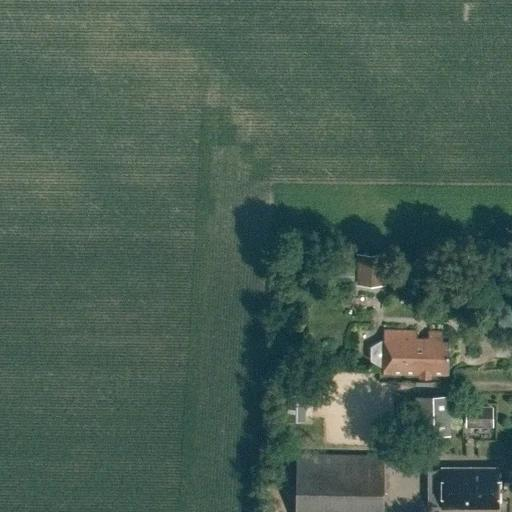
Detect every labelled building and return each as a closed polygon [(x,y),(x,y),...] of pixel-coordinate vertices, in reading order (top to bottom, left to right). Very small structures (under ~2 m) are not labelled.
[(358,283),(384,284),(385,252),(359,252),(358,283)] [(448,376),(448,340),(443,340),(443,330),(428,330),(428,337),(416,337),(416,330),(384,330),(383,340),(382,340),(370,345),(371,360),(381,367),(383,367),(383,375),(419,375),(419,384),(429,384),(429,375),(448,376)] [(445,433),(444,395),(414,396),(415,434),(445,433)] [(292,423),(303,422),(302,398),(291,399),(292,423)] [(462,405),(461,426),(490,426),(490,405),(462,405)] [(295,452),(293,511),(381,511),(382,454),(295,452)] [(498,508),(498,467),(441,467),(441,470),(427,470),(427,506),(441,506),(441,508),(498,508)]
